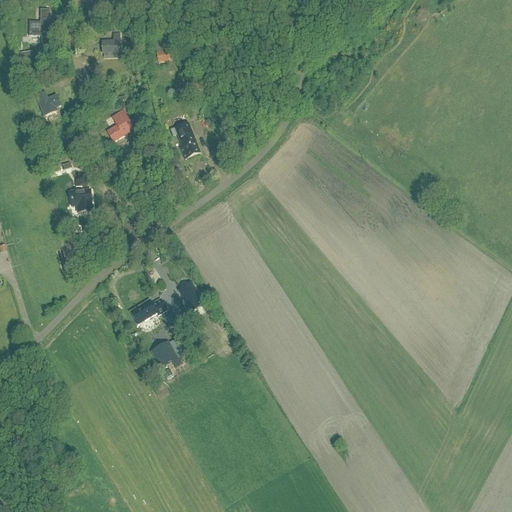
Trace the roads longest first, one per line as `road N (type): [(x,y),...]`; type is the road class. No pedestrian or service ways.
road 1 (unclassified): [(0,371),(288,128),(300,84),(297,0)]
road 2 (track): [(157,234),(102,189),(60,0)]
road 3 (track): [(147,73),(158,126),(193,125),(210,163),(230,183)]
